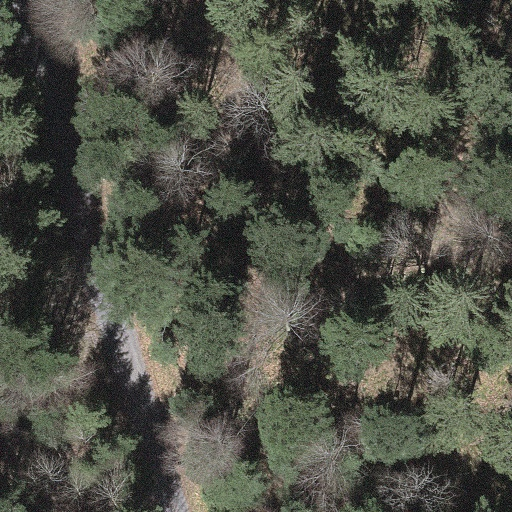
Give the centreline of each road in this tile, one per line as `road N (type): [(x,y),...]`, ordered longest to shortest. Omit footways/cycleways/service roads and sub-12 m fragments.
road 1 (track): [(474,511),(166,0)]
road 2 (track): [(167,511),(33,0)]
